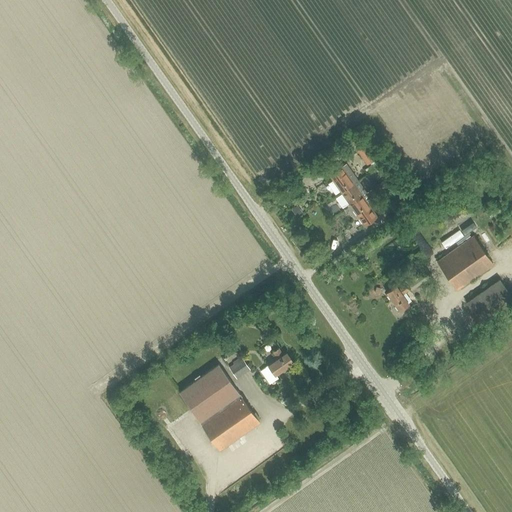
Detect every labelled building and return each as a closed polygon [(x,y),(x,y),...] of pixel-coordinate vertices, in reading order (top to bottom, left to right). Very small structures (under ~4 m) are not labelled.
[(365,145),(357,151),(366,164),(374,158),(365,145)] [(358,181),(353,174),(345,163),(341,167),(341,166),(328,175),(332,181),(341,193),(358,181)] [(390,163),(381,169),(390,182),(398,176),(390,163)] [(367,193),(358,181),(341,193),(349,205),(367,193)] [(367,193),(349,205),(364,225),(376,217),(370,208),(365,201),(375,194),(372,189),(367,193)] [(472,236),(436,261),(456,289),(492,264),(472,236)] [(480,323),(484,320),(511,301),(511,297),(499,279),(466,302),(480,323)] [(395,286),(386,292),(399,311),(408,304),(402,295),(408,290),(404,284),(398,289),(395,286)] [(274,375),(293,362),(286,352),(282,355),(278,348),(272,352),(277,359),(267,365),(274,375)] [(242,358),(229,367),(235,377),(249,368),(242,358)] [(267,381),(275,376),(266,363),(258,368),(267,381)] [(200,422),(219,450),(259,422),(239,394),(218,364),(178,392),(199,422),(200,422)]
